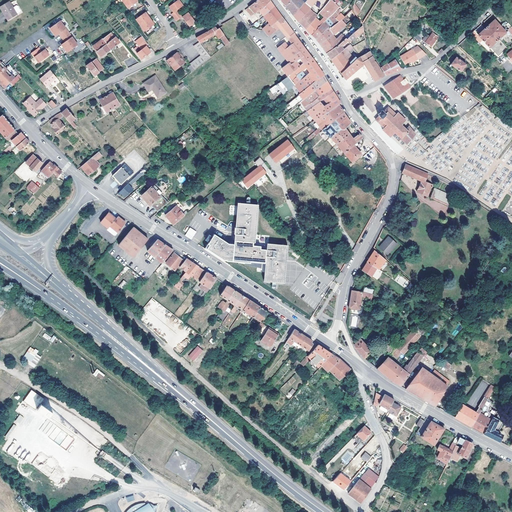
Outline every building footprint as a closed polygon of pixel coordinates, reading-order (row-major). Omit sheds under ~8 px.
[(185,22),(188,26),(194,22),(187,12),(181,16),(179,13),(176,9),(182,5),(178,0),(175,0),(168,6),(170,9),(172,12),(170,13),(173,17),(175,21),(181,17),(185,22)] [(268,0),(256,0),(254,3),(248,7),(253,14),(256,12),(257,12),(270,1),(268,0)] [(289,0),(284,6),(288,11),(292,15),(304,2),(305,0),(289,0)] [(304,2),(292,15),(296,20),(299,23),(300,25),(305,29),(313,19),(316,16),(308,9),(313,4),(320,10),(327,2),(323,0),(308,0),(309,1),(308,1),(309,2),(307,5),(304,2)] [(313,19),(305,29),(306,30),(311,35),(324,21),(327,19),(331,15),(338,7),(330,0),(328,0),(327,2),(320,10),(318,13),(324,17),(318,23),(313,19)] [(15,12),(11,6),(7,1),(0,6),(0,8),(3,13),(7,18),(16,12),(15,12)] [(256,12),(253,14),(258,20),(262,16),(273,6),(271,3),(270,1),(257,12),(256,12)] [(275,9),(273,6),(262,16),(268,23),(270,25),(273,22),(277,19),(280,23),(284,21),(277,11),(275,9)] [(139,24),(143,31),(153,23),(149,17),(145,11),(134,18),(139,24)] [(249,20),(242,11),(239,14),(245,22),(249,20)] [(333,25),(329,28),(328,27),(316,39),(317,41),(325,52),(344,38),(341,33),(335,37),(333,34),(338,31),(337,30),(342,26),(343,27),(349,20),(345,15),(338,22),(333,25)] [(338,22),(331,15),(327,19),(333,25),(338,22)] [(277,19),(273,22),(278,28),(287,39),(292,35),(293,35),(293,34),(294,34),(292,32),(290,29),(286,24),(284,21),(280,23),(277,19)] [(60,20),(49,28),(55,36),(59,34),(64,42),(61,44),(67,52),(77,44),(68,32),(60,20)] [(477,35),(473,31),(470,34),(480,44),(483,41),(489,47),(505,32),(494,20),(477,35)] [(324,21),(311,35),(312,36),(316,39),(328,27),(328,26),(324,21)] [(273,22),(270,25),(275,31),(278,28),(273,22)] [(268,23),(261,29),(267,36),(273,32),(275,31),(270,25),(268,23)] [(348,42),(362,30),(361,26),(351,34),(345,39),(346,41),(348,42)] [(216,29),(215,27),(204,33),(196,38),(199,42),(199,43),(215,34),(218,39),(220,38),(223,43),(208,55),(210,57),(228,42),(218,28),(216,29)] [(426,34),(421,40),(429,46),(437,36),(432,32),(429,36),(426,34)] [(114,37),(111,34),(110,33),(103,38),(111,49),(119,42),(115,37),(114,37)] [(284,42),(276,48),(286,60),(303,47),(298,41),(293,34),(293,35),(292,35),(287,39),(284,42)] [(137,46),(141,50),(136,54),(141,59),(150,52),(145,46),(147,45),(144,41),(141,37),(134,42),(137,46)] [(100,56),(111,49),(103,38),(93,46),(100,56)] [(344,38),(325,52),(328,55),(330,59),(342,50),(339,46),(340,44),(341,45),(346,41),(345,39),(344,38)] [(83,40),(87,47),(89,48),(92,46),(86,39),(83,40)] [(190,65),(194,69),(210,57),(208,55),(199,43),(199,42),(193,46),(201,56),(190,64),(190,65)] [(419,44),(412,49),(418,59),(425,54),(419,44)] [(31,52),(39,62),(49,54),(45,48),(41,51),(38,47),(36,49),(31,52)] [(303,47),(286,60),(288,62),(287,63),(284,60),(279,64),(287,76),(300,65),(297,61),(300,59),(303,62),(310,58),(303,47)] [(342,50),(330,59),(344,78),(345,79),(347,77),(355,71),(363,64),(369,73),(374,81),(383,76),(368,51),(355,59),(348,65),(342,58),(347,54),(345,52),(343,49),(342,50)] [(412,49),(399,57),(404,64),(409,61),(411,59),(413,62),(418,59),(412,49)] [(184,61),(176,52),(166,60),(174,69),(184,61)] [(454,58),(449,64),(460,72),(465,64),(455,57),(454,58)] [(104,68),(96,58),(86,66),(93,76),(104,68)] [(300,65),(287,76),(275,84),(282,94),(294,85),(299,80),(295,76),(305,68),(309,72),(317,66),(310,58),(303,62),(300,65)] [(385,63),(379,67),(384,75),(394,72),(401,70),(394,59),(388,62),(389,63),(386,64),(385,63)] [(0,61),(0,82),(4,87),(10,82),(16,76),(18,74),(11,66),(10,64),(6,68),(4,66),(1,63),(0,61)] [(309,72),(305,75),(312,83),(322,75),(320,72),(320,71),(318,68),(317,66),(309,72)] [(56,78),(50,70),(40,79),(46,87),(56,78)] [(299,80),(294,85),(299,93),(312,83),(305,75),(299,80)] [(324,78),(322,75),(312,83),(299,93),(296,96),(299,102),(313,91),(326,82),(324,78)] [(21,81),(16,76),(10,82),(14,87),(21,81)] [(148,92),(150,90),(151,90),(157,98),(166,92),(155,76),(144,83),(142,84),(148,92)] [(403,80),(399,76),(394,79),(383,86),(393,99),(393,98),(410,87),(407,83),(405,80),(404,81),(403,80)] [(313,91),(299,102),(307,111),(319,101),(323,98),(332,92),(328,85),(326,82),(313,91)] [(335,97),(332,92),(323,98),(326,103),(323,106),(319,101),(307,111),(310,115),(314,120),(337,105),(339,104),(337,99),(335,97)] [(120,104),(118,101),(113,93),(99,100),(104,111),(105,112),(120,104)] [(32,116),(45,104),(40,98),(35,103),(29,96),(22,102),(27,108),(27,109),(32,116)] [(337,105),(314,120),(320,128),(322,130),(342,113),(343,112),(340,109),(337,105)] [(381,110),(377,114),(378,116),(375,119),(383,127),(381,129),(390,137),(394,132),(401,138),(400,138),(406,144),(414,134),(408,126),(405,128),(401,125),(405,120),(397,112),(395,114),(388,107),(382,111),(381,110)] [(74,118),(66,108),(61,113),(63,116),(70,124),(73,128),(75,126),(71,121),(74,118)] [(63,116),(61,113),(60,112),(54,116),(49,120),(51,123),(50,124),(52,127),(54,129),(53,130),(57,134),(65,128),(59,120),(63,116)] [(306,115),(304,113),(295,120),(297,122),(306,115)] [(350,123),(342,113),(322,130),(332,142),(333,143),(334,142),(343,153),(351,162),(360,155),(353,146),(361,138),(358,134),(352,139),(344,129),(350,123)] [(0,115),(0,132),(4,138),(14,130),(2,114),(0,115)] [(281,117),(278,119),(285,127),(287,126),(281,117)] [(17,133),(14,130),(4,138),(7,141),(17,133)] [(11,140),(16,146),(25,138),(24,136),(20,132),(11,140)] [(25,138),(16,146),(20,150),(29,142),(26,139),(25,138)] [(279,160),(282,164),(298,151),(287,138),(268,152),(276,162),(279,160)] [(95,153),(80,167),(87,175),(98,166),(94,162),(102,155),(100,152),(101,151),(100,150),(95,153)] [(25,163),(34,172),(42,163),(36,158),(33,155),(25,163)] [(242,180),(248,188),(254,183),(253,182),(269,169),(260,158),(254,163),(258,168),(242,180)] [(47,178),(52,172),(56,176),(61,171),(59,169),(54,164),(53,165),(49,161),(45,166),(40,172),(47,178)] [(424,181),(426,174),(418,171),(405,165),(402,173),(421,181),(416,192),(427,196),(430,187),(431,185),(424,181)] [(121,168),(112,177),(113,179),(120,186),(129,178),(121,168)] [(138,178),(136,176),(117,193),(118,195),(120,193),(124,197),(133,189),(130,186),(138,178)] [(150,204),(157,212),(167,203),(160,195),(161,194),(152,185),(151,187),(149,185),(150,184),(149,182),(147,183),(137,192),(149,205),(150,204)] [(34,193),(38,188),(35,184),(30,189),(34,193)] [(433,188),(429,197),(446,205),(450,195),(433,188)] [(259,204),(238,202),(236,226),(235,226),(234,233),(235,233),(234,241),(229,241),(214,232),(208,241),(210,242),(206,248),(223,259),(227,259),(226,260),(250,262),(250,260),(265,261),(264,279),(284,282),(288,244),(267,242),(267,247),(261,246),(261,243),(254,243),(254,240),(255,240),(256,235),(259,204)] [(175,226),(186,216),(185,214),(176,206),(166,216),(175,226)] [(100,222),(115,234),(125,223),(118,217),(117,218),(108,211),(100,222)] [(133,227),(118,245),(133,257),(148,239),(140,233),(133,227)] [(196,230),(190,227),(185,235),(191,238),(196,230)] [(261,246),(267,247),(267,242),(268,236),(256,235),(255,240),(254,240),(254,243),(261,243),(261,246)] [(389,237),(380,248),(387,253),(396,243),(389,237)] [(162,263),(173,250),(169,247),(156,239),(151,245),(146,251),(162,263)] [(118,245),(117,247),(131,259),(133,257),(118,245)] [(365,263),(361,270),(371,277),(377,268),(379,265),(380,265),(384,260),(374,250),(365,263)] [(165,263),(174,270),(182,260),(173,254),(165,263)] [(185,272),(192,263),(187,259),(185,259),(179,267),(185,272)] [(164,265),(162,263),(155,271),(157,273),(164,265)] [(193,264),(192,263),(185,272),(173,286),(178,290),(179,289),(178,288),(182,283),(181,282),(184,277),(187,274),(190,276),(198,266),(193,264)] [(198,266),(190,276),(196,280),(203,270),(198,266)] [(200,282),(209,288),(213,282),(216,278),(207,273),(205,272),(199,281),(200,282)] [(400,274),(395,279),(403,287),(408,282),(400,274)] [(216,278),(213,282),(222,288),(224,284),(216,278)] [(124,280),(118,285),(121,288),(127,283),(124,280)] [(199,285),(207,291),(209,288),(200,282),(199,285)] [(219,295),(226,300),(233,290),(231,289),(226,285),(219,295)] [(233,290),(226,300),(229,302),(233,305),(240,294),(238,293),(233,290)] [(349,301),(348,308),(359,310),(361,297),(369,300),(371,294),(361,292),(350,290),(349,301)] [(246,298),(240,294),(233,305),(231,309),(234,311),(235,309),(234,308),(235,306),(236,307),(240,309),(241,310),(248,300),(246,298)] [(245,323),(246,324),(252,317),(258,307),(253,303),(248,300),(241,310),(243,311),(247,314),(250,316),(246,320),(247,321),(245,323)] [(224,303),(219,311),(221,312),(222,311),(223,312),(227,305),(224,303)] [(258,307),(252,317),(260,322),(256,327),(257,329),(256,331),(258,332),(266,322),(262,320),(263,318),(267,312),(265,311),(258,307)] [(421,320),(413,328),(420,335),(428,327),(421,320)] [(277,335),(271,331),(272,330),(268,328),(261,338),(271,345),(277,335)] [(288,337),(293,341),(299,333),(295,330),(293,329),(288,337)] [(412,329),(395,348),(400,352),(402,354),(414,341),(419,336),(412,329)] [(299,333),(293,341),(299,345),(305,337),(302,335),(299,333)] [(293,341),(288,337),(283,345),(287,348),(289,344),(291,345),(293,341)] [(308,339),(305,337),(299,345),(308,351),(313,345),(310,343),(311,341),(308,339)] [(271,345),(261,338),(259,341),(270,347),(271,345)] [(358,338),(353,343),(354,346),(363,358),(371,351),(358,338)] [(382,349),(387,354),(392,350),(387,344),(382,349)] [(198,345),(189,354),(194,359),(202,350),(198,345)] [(319,364),(330,353),(323,349),(317,345),(315,347),(310,352),(306,356),(308,358),(313,363),(311,366),(314,368),(319,364)] [(29,346),(22,362),(36,367),(41,356),(37,354),(38,350),(29,346)] [(406,365),(402,370),(408,374),(412,370),(425,352),(420,348),(406,365)] [(384,360),(376,368),(385,376),(391,381),(397,384),(400,386),(408,374),(402,370),(392,362),(398,355),(392,350),(384,360)] [(328,370),(338,359),(330,353),(319,364),(320,365),(326,371),(328,370)] [(450,365),(441,358),(438,362),(447,368),(450,365)] [(343,374),(349,369),(344,364),(338,359),(328,370),(338,379),(343,374)] [(413,378),(405,389),(434,406),(447,382),(441,377),(439,380),(431,374),(421,367),(413,378)] [(436,367),(431,374),(439,380),(441,377),(444,373),(436,367)] [(101,380),(105,375),(97,369),(93,373),(101,380)] [(450,377),(444,373),(441,377),(447,382),(450,377)] [(461,405),(454,417),(461,421),(470,426),(486,399),(493,387),(490,385),(477,407),(478,407),(475,412),(463,406),(461,405)] [(269,424),(295,447),(302,445),(309,436),(307,431),(306,430),(305,426),(309,421),(312,420),(312,418),(318,416),(320,421),(323,417),(331,415),(331,414),(336,412),(337,416),(341,415),(340,412),(327,401),(317,414),(315,408),(312,409),(307,405),(298,416),(291,418),(305,401),(303,399),(302,396),(297,392),(269,424)] [(382,395),(375,392),(372,404),(374,406),(376,403),(379,405),(387,410),(392,402),(393,400),(383,394),(382,395)] [(486,399),(470,426),(475,429),(482,433),(489,421),(483,417),(485,413),(492,402),(486,399)] [(392,402),(387,410),(395,415),(400,407),(392,402)] [(52,411),(43,405),(39,409),(48,416),(52,411)] [(383,414),(387,410),(379,405),(377,409),(383,414)] [(15,421),(19,424),(24,418),(20,415),(15,421)] [(489,421),(482,433),(496,440),(497,440),(500,435),(496,433),(497,431),(498,430),(501,422),(491,417),(489,421)] [(443,428),(430,421),(420,436),(432,444),(443,428)] [(371,432),(364,426),(356,433),(363,440),(371,432)] [(363,440),(356,433),(352,438),(359,444),(363,440)] [(99,447),(103,442),(93,435),(89,440),(99,447)] [(457,439),(456,442),(461,445),(459,449),(457,454),(458,454),(463,457),(470,443),(458,437),(457,439)] [(438,454),(436,457),(445,463),(448,458),(454,446),(455,444),(452,442),(448,449),(439,444),(436,449),(438,450),(436,453),(438,454)] [(397,452),(400,454),(406,447),(401,444),(397,452)] [(454,446),(448,458),(454,461),(458,454),(457,454),(459,449),(454,446)] [(360,457),(366,461),(370,456),(365,452),(360,457)] [(333,482),(345,490),(352,480),(339,472),(333,482)] [(363,483),(365,480),(368,477),(364,474),(359,480),(363,483)] [(365,480),(371,485),(374,482),(368,477),(365,480)] [(359,480),(358,480),(348,494),(359,502),(363,501),(370,490),(369,488),(363,483),(359,480)] [(365,480),(363,483),(369,488),(371,485),(365,480)] [(153,511),(154,511),(155,509),(153,506),(151,504),(149,504),(147,504),(144,505),(142,502),(133,506),(129,508),(124,511),(153,511)]
